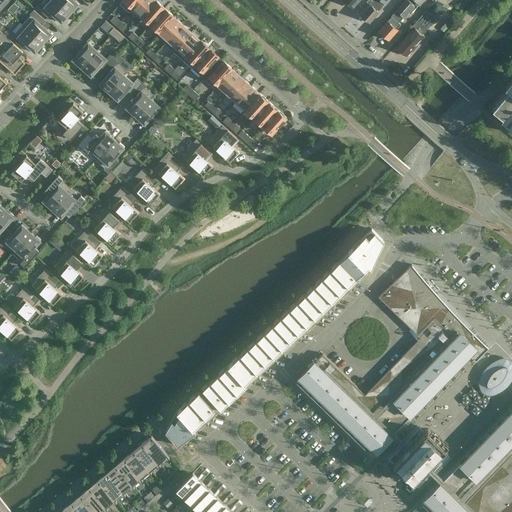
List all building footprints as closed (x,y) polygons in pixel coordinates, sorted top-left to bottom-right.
[(70,13),(55,0),(44,0),(41,3),(40,2),(36,6),(50,19),(50,18),(49,17),(52,13),(63,23),(67,18),(66,17),(70,13)] [(55,0),(70,13),(74,8),(75,9),(79,4),(74,0),(55,0)] [(139,0),(122,0),(120,3),(129,12),(132,8),(139,0)] [(139,0),(132,8),(141,16),(155,0),(139,0)] [(161,4),(156,0),(155,0),(141,16),(150,24),(164,9),(160,5),(161,4)] [(386,4),(389,0),(367,0),(366,1),(369,4),(360,14),(369,22),(379,12),(378,11),(385,3),(386,4)] [(403,17),(414,5),(408,0),(404,0),(398,8),(397,7),(396,9),(396,10),(391,16),(379,31),(389,39),(398,29),(397,28),(401,24),(398,22),(403,16),(403,17)] [(47,22),(33,9),(29,14),(31,15),(23,24),(43,42),(47,38),(48,39),(53,34),(42,24),(45,21),(47,22)] [(168,12),(164,9),(150,24),(159,32),(174,16),(169,11),(168,12)] [(427,10),(412,26),(414,27),(397,47),(407,55),(424,36),(422,34),(436,18),(427,10)] [(116,16),(111,21),(117,26),(121,21),(116,16)] [(174,16),(159,32),(168,40),(165,43),(165,44),(183,24),(178,19),(177,20),(173,17),(174,16)] [(126,26),(121,21),(117,26),(122,30),(126,26)] [(43,42),(23,24),(15,33),(13,32),(9,36),(23,48),(22,47),(25,43),(36,53),(40,48),(39,47),(43,42)] [(187,28),(183,24),(165,44),(174,52),(192,32),(191,31),(190,32),(187,29),(187,28)] [(113,27),(109,32),(120,41),(124,37),(113,27)] [(135,42),(139,37),(133,32),(129,37),(135,42)] [(196,36),(192,32),(174,52),(183,60),(201,40),(200,40),(199,40),(196,37),(196,36)] [(23,51),(5,35),(0,41),(0,44),(6,50),(0,57),(0,60),(15,74),(25,63),(18,57),(23,51)] [(144,41),(139,37),(135,42),(140,46),(144,41)] [(205,44),(201,40),(183,60),(192,68),(210,48),(209,47),(208,48),(205,45),(205,44)] [(82,47),(83,47),(72,60),(76,64),(77,63),(82,67),(97,50),(88,42),(87,43),(86,42),(82,47)] [(152,58),(157,53),(151,48),(147,53),(152,58)] [(214,52),(210,48),(192,68),(201,76),(219,56),(218,56),(217,57),(213,53),(214,52)] [(97,50),(82,67),(86,71),(86,72),(90,76),(100,66),(104,69),(102,71),(103,71),(115,57),(110,53),(106,58),(97,50)] [(162,57),(157,53),(152,58),(158,62),(162,57)] [(115,57),(103,71),(104,70),(108,73),(99,84),(103,88),(104,87),(109,91),(127,71),(118,63),(120,61),(115,57)] [(227,65),(223,62),(224,60),(222,61),(223,61),(206,80),(215,89),(233,69),(228,64),(227,65)] [(170,74),(175,69),(169,64),(165,69),(170,74)] [(180,74),(175,69),(170,74),(175,78),(180,74)] [(233,69),(215,89),(218,85),(227,93),(242,77),(237,72),(236,73),(232,70),(233,69)] [(127,71),(109,91),(113,95),(112,96),(117,100),(127,90),(131,93),(129,95),(130,95),(142,81),(137,77),(133,82),(124,74),(128,71),(127,71)] [(242,77),(227,93),(236,101),(251,85),(246,80),(245,81),(241,78),(242,77)] [(511,126),(511,79),(506,87),(508,88),(492,107),(493,108),(495,105),(500,109),(498,112),(503,117),(502,118),(511,126)] [(142,81),(130,95),(131,94),(135,97),(125,108),(130,112),(131,111),(135,115),(154,95),(145,87),(146,85),(142,81)] [(189,95),(193,90),(186,83),(182,88),(189,95)] [(255,89),(251,85),(236,101),(245,109),(259,93),(259,92),(258,93),(254,90),(255,89)] [(201,96),(193,90),(189,95),(197,101),(201,96)] [(264,97),(259,93),(245,109),(254,117),(268,101),(268,100),(267,101),(263,98),(264,97)] [(154,95),(135,115),(140,119),(139,120),(144,124),(154,114),(157,117),(156,119),(169,105),(164,101),(160,106),(151,98),(154,95)] [(211,111),(216,106),(210,101),(206,106),(211,111)] [(273,105),(268,101),(254,117),(263,125),(277,109),(277,108),(276,109),(272,106),(273,105)] [(59,118),(55,123),(61,128),(59,129),(70,139),(83,124),(77,118),(84,110),(79,106),(78,107),(73,102),(64,112),(62,111),(60,112),(58,114),(58,116),(59,118)] [(221,110),(216,106),(211,111),(216,115),(221,110)] [(282,113),(277,109),(263,125),(272,133),(273,132),(274,133),(278,128),(277,127),(287,117),(286,116),(285,117),(281,114),(282,113)] [(229,127),(233,122),(228,117),(224,122),(229,127)] [(240,127),(233,122),(229,127),(235,132),(240,127)] [(235,156),(239,152),(231,145),(237,138),(223,125),(213,135),(214,136),(209,142),(230,161),(234,156),(235,156)] [(87,152),(95,159),(114,138),(110,135),(110,134),(106,130),(96,140),(92,137),(81,149),(86,153),(87,152)] [(245,132),(240,137),(247,143),(251,138),(245,132)] [(35,147),(42,139),(37,134),(30,142),(35,147)] [(114,138),(95,159),(105,167),(104,169),(108,173),(119,161),(115,157),(124,146),(120,142),(119,143),(114,138)] [(209,170),(213,166),(205,158),(211,152),(196,138),(186,149),(188,150),(183,156),(203,174),(208,169),(209,170)] [(258,144),(251,138),(247,143),(253,148),(258,144)] [(133,156),(127,150),(123,156),(128,161),(133,156)] [(181,183),(185,178),(177,171),(183,164),(168,151),(159,162),(160,163),(155,168),(175,187),(180,182),(181,183)] [(46,176),(53,169),(38,156),(34,161),(27,155),(26,156),(25,155),(23,155),(22,155),(21,155),(20,156),(19,157),(19,159),(19,160),(20,162),(11,172),(16,176),(16,177),(20,181),(27,173),(36,181),(42,173),(46,176)] [(56,167),(60,162),(56,158),(51,163),(56,167)] [(65,158),(61,162),(67,168),(71,163),(65,158)] [(156,198),(160,194),(152,187),(158,180),(144,167),(134,177),(139,182),(134,187),(151,203),(155,198),(156,198)] [(52,208),(70,187),(62,180),(63,178),(58,174),(44,191),(48,195),(42,201),(47,205),(48,204),(52,208)] [(135,217),(139,212),(131,205),(137,198),(123,185),(113,196),(118,200),(113,206),(130,221),(134,216),(135,217)] [(70,187),(52,208),(57,213),(56,213),(61,218),(66,212),(70,216),(85,198),(81,194),(79,196),(70,187)] [(117,238),(121,234),(113,227),(119,220),(104,206),(95,217),(100,222),(95,227),(112,243),(116,238),(117,238)] [(4,208),(0,212),(0,239),(9,230),(5,226),(14,215),(10,211),(9,212),(4,208)] [(13,234),(9,230),(0,239),(0,243),(3,246),(7,241),(15,249),(31,232),(26,228),(27,227),(23,223),(13,234)] [(99,260),(103,255),(95,248),(101,241),(86,228),(77,239),(82,243),(77,249),(94,264),(98,259),(99,260)] [(241,352),(219,372),(215,376),(177,410),(166,431),(178,445),(234,395),(260,372),(326,310),(371,266),(384,241),(372,228),(316,282),(241,352)] [(31,232),(15,249),(12,252),(21,261),(20,262),(25,266),(36,254),(31,250),(41,239),(37,235),(36,236),(31,232)] [(65,244),(53,234),(48,239),(60,250),(65,244)] [(80,281),(84,276),(76,269),(82,262),(68,249),(58,260),(59,261),(54,266),(75,285),(79,280),(80,281)] [(16,263),(10,270),(15,275),(21,268),(16,263)] [(365,394),(323,353),(297,380),(373,454),(391,436),(470,354),(476,360),(488,347),(468,327),(449,307),(430,286),(412,264),(407,269),(380,296),(421,337),(365,394)] [(59,299),(63,294),(55,287),(61,281),(46,267),(37,278),(38,279),(33,285),(53,303),(58,298),(59,299)] [(37,317),(41,313),(33,305),(39,299),(25,285),(15,296),(16,297),(11,303),(32,321),(36,317),(37,317)] [(17,334),(21,330),(13,322),(19,316),(4,302),(0,307),(0,330),(2,329),(12,338),(16,333),(17,334)] [(492,363),(488,367),(485,371),(482,375),(481,380),(482,385),(483,390),(488,391),(493,391),(498,390),(502,388),(506,384),(509,381),(511,376),(511,374),(511,365),(511,361),(506,360),(501,360),(496,361),(492,363)] [(511,511),(511,409),(423,502),(433,511),(511,511)] [(394,462),(393,463),(413,482),(418,486),(448,454),(420,426),(389,458),(394,462)] [(169,456),(151,435),(142,442),(160,463),(159,462),(166,456),(167,458),(169,456)] [(160,463),(142,442),(134,450),(151,471),(152,471),(150,469),(157,463),(158,465),(160,463)] [(151,471),(134,450),(125,457),(143,478),(142,476),(148,471),(150,472),(151,471)] [(143,478),(125,457),(116,464),(134,485),(133,484),(140,478),(141,480),(143,478)] [(134,485),(116,464),(107,472),(125,493),(124,491),(131,485),(132,487),(134,485)] [(170,475),(174,480),(181,474),(177,469),(170,475)] [(125,493),(107,472),(99,479),(117,500),(115,498),(122,493),(123,494),(125,493)] [(185,497),(201,480),(193,472),(176,489),(185,497)] [(168,476),(161,482),(165,487),(172,481),(168,476)] [(117,500),(99,479),(90,486),(108,507),(107,506),(113,500),(115,502),(117,500)] [(193,505),(209,488),(201,480),(185,497),(193,505)] [(152,490),(157,494),(165,487),(161,482),(152,490)] [(108,507),(90,486),(81,494),(96,511),(99,511),(105,507),(106,509),(108,507)] [(200,511),(202,511),(218,496),(209,488),(193,505),(200,511)] [(144,497),(148,502),(154,496),(150,491),(144,497)] [(96,511),(81,494),(73,501),(81,511),(96,511)] [(217,511),(226,504),(218,496),(202,511),(217,511)] [(135,504),(139,509),(146,503),(142,499),(135,504)] [(81,511),(73,501),(64,508),(66,511),(81,511)]
